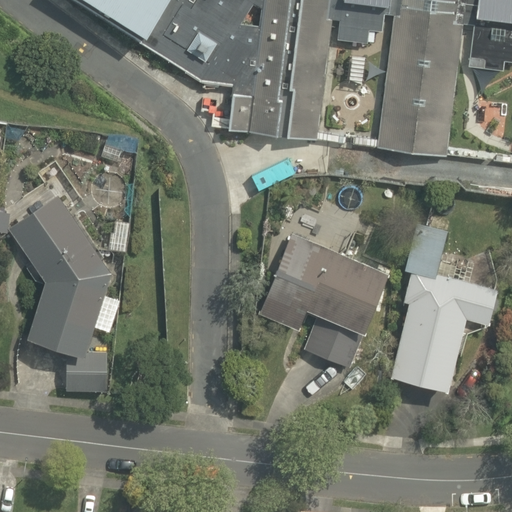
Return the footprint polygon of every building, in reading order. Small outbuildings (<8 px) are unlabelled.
[(254,137),(340,146),(353,0),(96,0),(256,96),(254,137)] [(482,0),(416,0),(404,151),(469,157),(482,0)] [(30,342),(88,358),(114,266),(69,195),(13,230),(46,282),(30,342)] [(418,227),(409,269),(416,270),(443,276),(452,234),(418,227)] [(286,230),(256,305),(313,328),(304,348),(353,368),(392,273),(286,230)] [(491,325),(499,288),(443,276),(416,270),(393,377),(455,391),(470,320),(491,325)] [(113,367),(69,365),(68,390),(112,393),(113,367)]
